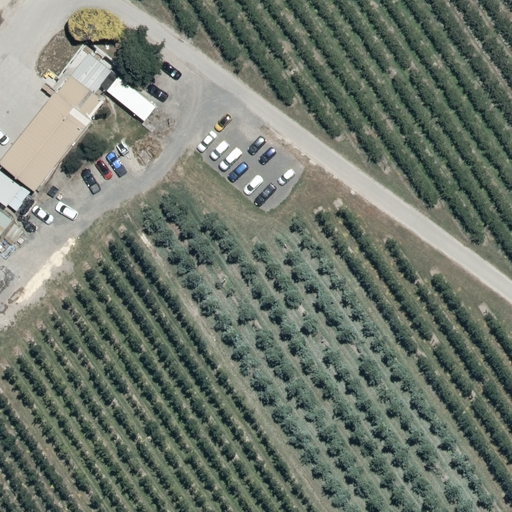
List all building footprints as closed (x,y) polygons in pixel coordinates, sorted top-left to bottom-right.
[(113,70),(89,51),(70,74),(67,71),(0,156),(0,164),(32,190),(103,100),(94,93),(113,70)] [(170,117),(118,74),(105,89),(157,133),(170,117)] [(249,135),(224,119),(216,132),(241,147),(249,135)] [(227,163),(202,146),(193,159),(218,176),(227,163)] [(29,194),(0,171),(0,201),(14,213),(29,194)] [(0,228),(9,218),(0,210),(0,228)]
